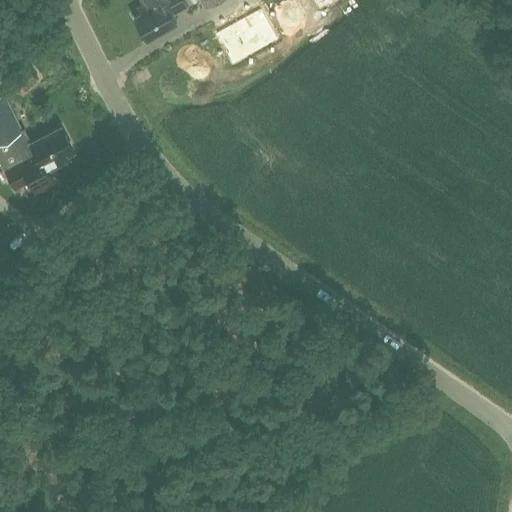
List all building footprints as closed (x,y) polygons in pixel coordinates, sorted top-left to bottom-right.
[(142,0),(145,3),(142,5),(145,10),(134,16),(146,39),(176,22),(171,13),(186,4),(183,0),(142,0)] [(261,8),(214,33),(221,45),(225,53),(232,65),(278,39),(261,8)] [(5,82),(18,97),(38,79),(26,64),(5,82)] [(4,95),(0,96),(0,140),(8,136),(21,130),(4,95)] [(29,180),(35,192),(53,182),(47,170),(64,161),(62,156),(72,150),(60,127),(31,143),(24,128),(21,130),(8,136),(19,160),(5,168),(15,187),(29,180)]
